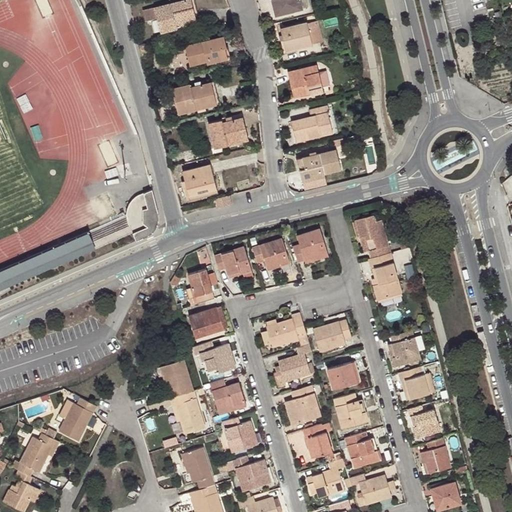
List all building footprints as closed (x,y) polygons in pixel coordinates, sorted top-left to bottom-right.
[(197,19),(192,0),(184,0),(181,1),(170,3),(143,10),(146,21),(157,18),(161,32),(176,29),(175,24),(197,19)] [(276,0),(271,0),(276,16),(280,15),(276,0)] [(276,0),(280,15),(303,10),(300,0),(276,0)] [(198,24),(197,19),(175,24),(176,29),(198,24)] [(312,44),(307,24),(280,30),(285,50),(312,44)] [(223,48),(220,37),(185,46),(190,66),(207,62),(208,64),(228,59),(225,48),(223,48)] [(310,91),(323,89),(317,66),(287,73),(292,92),(298,90),(299,95),(309,93),(310,91)] [(195,105),(216,100),(212,83),(191,88),(190,84),(172,88),(178,114),(196,110),(195,105)] [(217,105),(216,100),(195,105),(196,110),(217,105)] [(329,112),(328,107),(309,110),(311,117),(291,122),(296,141),(332,133),(328,113),(329,112)] [(244,117),(233,119),(227,120),(223,121),(222,119),(209,122),(212,137),(215,149),(228,146),(227,142),(249,137),(244,117)] [(227,142),(228,146),(250,140),(249,137),(227,142)] [(347,144),(345,138),(334,141),(336,146),(347,144)] [(336,149),(317,154),(310,156),(296,159),(303,181),(325,176),(325,173),(341,169),(336,149)] [(211,163),(183,170),(190,196),(217,188),(211,163)] [(325,176),(303,181),(305,191),(328,186),(325,176)] [(190,196),(191,201),(219,194),(217,188),(190,196)] [(160,216),(153,189),(144,192),(138,195),(131,201),(127,210),(126,216),(133,233),(136,241),(149,235),(153,231),(158,225),(160,216)] [(230,195),(215,199),(218,207),(230,204),(233,204),(230,195)] [(371,259),(389,254),(387,246),(389,246),(383,220),(376,223),(374,214),(355,220),(360,239),(365,237),(369,251),(371,259)] [(133,233),(126,216),(89,232),(96,249),(133,233)] [(300,244),(293,247),(297,262),(305,260),(328,253),(321,229),(298,235),(300,244)] [(89,232),(0,270),(0,291),(96,249),(89,232)] [(365,237),(360,239),(364,253),(369,251),(365,237)] [(283,238),(253,247),(258,263),(265,261),(267,267),(281,263),(282,267),(291,264),(283,238)] [(245,246),(215,255),(220,270),(227,268),(228,274),(242,270),(243,274),(253,271),(245,246)] [(400,261),(414,257),(410,246),(396,250),(400,261)] [(329,257),(328,253),(305,260),(307,263),(329,257)] [(402,293),(391,253),(389,254),(371,259),(368,260),(371,269),(372,268),(375,278),(377,284),(373,286),(377,300),(402,293)] [(188,274),(196,304),(215,298),(206,269),(188,274)] [(215,298),(196,304),(198,309),(217,304),(215,298)] [(217,304),(198,309),(199,312),(217,307),(217,304)] [(217,307),(199,312),(187,316),(195,339),(225,330),(217,307)] [(308,336),(305,324),(301,312),(291,314),(292,318),(277,323),(267,325),(266,326),(267,330),(272,344),(273,347),(308,336)] [(347,320),(314,330),(320,352),(346,344),(345,339),(353,337),(347,320)] [(225,330),(195,339),(196,341),(225,332),(225,330)] [(265,345),(272,344),(267,330),(262,332),(265,345)] [(410,339),(408,332),(390,337),(392,343),(396,356),(393,357),(396,366),(422,359),(416,337),(410,339)] [(212,341),(192,346),(195,355),(200,353),(202,361),(205,361),(208,369),(214,367),(216,374),(234,369),(229,352),(232,351),(230,344),(214,348),(212,341)] [(312,351),(310,344),(296,348),(298,355),(278,360),(279,365),(281,370),(276,372),(275,372),(280,387),(286,386),(285,382),(311,375),(305,353),(312,351)] [(237,368),(232,351),(229,352),(234,369),(237,368)] [(166,390),(169,398),(192,391),(182,359),(159,366),(163,379),(167,378),(170,388),(166,390)] [(205,361),(202,361),(206,377),(216,374),(214,367),(208,369),(205,361)] [(356,361),(352,362),(358,382),(361,381),(356,361)] [(358,382),(352,362),(328,369),(334,390),(358,382)] [(424,375),(422,367),(398,374),(403,391),(407,390),(410,399),(435,392),(429,373),(424,375)] [(225,379),(210,383),(219,415),(234,410),(233,406),(246,402),(240,381),(226,384),(225,379)] [(321,416),(312,384),(291,391),(293,399),(285,401),(289,413),(292,412),(296,423),(321,416)] [(192,391),(169,398),(171,405),(175,404),(179,420),(184,434),(204,427),(192,391)] [(357,400),(355,393),(334,399),(342,429),(370,421),(367,412),(363,413),(359,399),(357,400)] [(96,406),(81,398),(77,405),(73,403),(59,431),(79,441),(96,406)] [(364,398),(359,399),(363,413),(367,412),(364,398)] [(247,406),(246,402),(233,406),(234,410),(247,406)] [(175,404),(171,405),(176,421),(179,420),(175,404)] [(425,410),(424,405),(408,410),(412,425),(416,425),(420,437),(442,431),(435,408),(425,410)] [(238,416),(221,421),(231,452),(255,445),(251,429),(255,428),(252,420),(240,423),(238,416)] [(28,425),(19,421),(16,426),(25,430),(28,425)] [(333,431),(330,422),(322,424),(325,433),(329,432),(333,431)] [(322,424),(303,429),(306,439),(309,438),(315,457),(333,452),(329,432),(325,433),(322,424)] [(251,429),(255,445),(259,444),(255,428),(251,429)] [(367,439),(366,432),(346,438),(354,468),(381,460),(378,450),(374,451),(370,438),(367,439)] [(53,457),(61,442),(44,433),(40,441),(53,447),(49,455),(53,457)] [(41,472),(49,455),(53,447),(40,441),(34,437),(18,469),(21,470),(32,476),(35,469),(41,472)] [(375,437),(370,438),(374,451),(378,450),(375,437)] [(309,438),(306,439),(312,458),(315,457),(309,438)] [(451,467),(444,439),(427,443),(428,450),(420,452),(423,463),(426,462),(430,473),(451,467)] [(198,481),(200,489),(215,485),(203,447),(184,454),(190,472),(193,482),(198,481)] [(190,472),(184,454),(181,455),(186,473),(190,472)] [(329,463),(336,461),(335,454),(327,457),(329,463)] [(247,455),(233,459),(235,467),(242,491),(268,483),(264,469),(268,468),(266,458),(250,463),(247,455)] [(233,459),(226,461),(228,469),(235,467),(233,459)] [(346,466),(344,459),(336,461),(329,463),(330,469),(307,476),(308,482),(315,480),(317,487),(319,496),(344,488),(340,468),(346,466)] [(270,467),(268,468),(264,469),(268,483),(275,481),(270,467)] [(32,476),(21,470),(17,478),(22,481),(16,491),(12,489),(5,502),(24,511),(26,511),(32,501),(36,503),(42,491),(30,484),(33,477),(32,476)] [(367,480),(365,473),(350,478),(352,485),(360,482),(363,496),(359,498),(360,504),(380,499),(380,500),(392,496),(391,490),(388,481),(387,474),(367,480)] [(395,479),(388,481),(391,490),(397,488),(395,479)] [(310,489),(317,487),(315,480),(308,482),(310,489)] [(456,481),(434,488),(440,509),(463,504),(456,481)] [(200,489),(188,492),(191,500),(196,499),(199,511),(223,511),(215,485),(200,489)] [(440,509),(434,488),(431,488),(437,510),(440,509)] [(238,500),(240,508),(247,506),(249,511),(277,511),(274,499),(273,496),(255,501),(253,495),(238,500)] [(383,509),(395,506),(392,496),(380,500),(383,509)] [(473,511),(476,510),(478,510),(474,497),(469,498),(473,511)] [(283,511),(279,498),(274,499),(277,511),(283,511)] [(196,499),(191,500),(194,511),(197,511),(199,511),(196,499)] [(350,499),(329,505),(330,511),(348,511),(347,509),(352,508),(350,499)]
